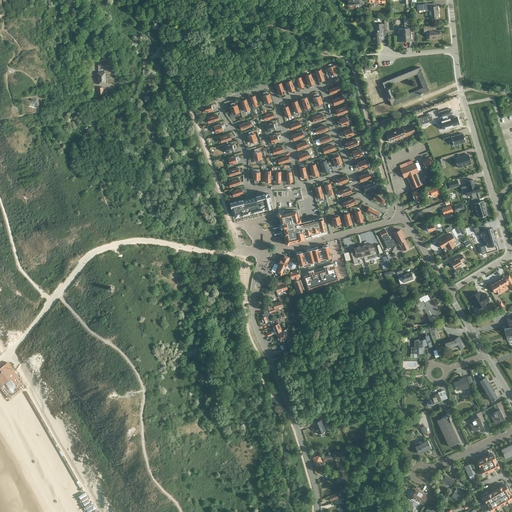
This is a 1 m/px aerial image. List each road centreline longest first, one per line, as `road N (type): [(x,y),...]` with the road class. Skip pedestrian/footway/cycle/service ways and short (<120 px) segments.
road 1 (residential): [(451,289),(400,218),(261,259),(253,323),(288,403),(316,511)]
road 2 (unclassified): [(451,289),(508,253),(454,49)]
road 3 (unknown): [(243,301),(254,380),(283,418),(281,459),(294,511)]
